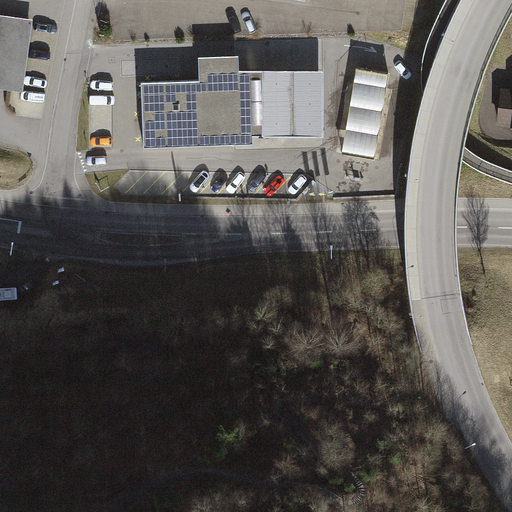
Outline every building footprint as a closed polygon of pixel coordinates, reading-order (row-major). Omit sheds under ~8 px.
[(0,16),(0,90),(23,94),(34,21),(0,16)] [(253,139),(263,139),(263,75),(239,75),(239,59),(198,60),(198,83),(143,84),(144,148),(253,147),(253,139)] [(390,76),(356,71),(342,155),(376,160),(390,76)] [(324,74),(263,75),(263,139),(325,138),(324,74)] [(492,117),(511,119),(511,80),(497,78),(492,117)]
